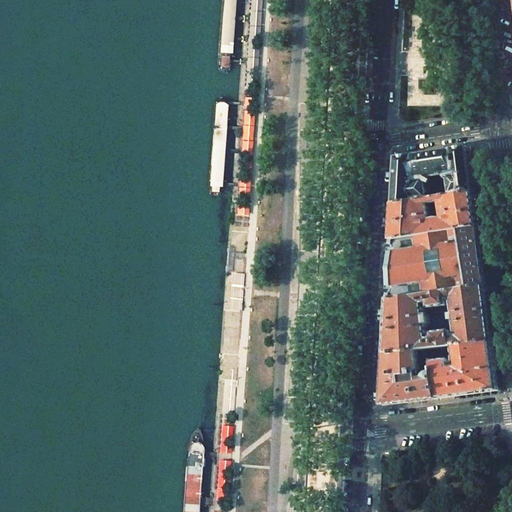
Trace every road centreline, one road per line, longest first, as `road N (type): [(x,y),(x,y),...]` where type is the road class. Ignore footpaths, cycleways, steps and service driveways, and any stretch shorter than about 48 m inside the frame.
road 1 (primary): [(379,142),(361,433)]
road 2 (secondary): [(361,433),(511,415)]
road 3 (primary): [(384,0),(379,142)]
road 4 (residential): [(501,124),(486,0)]
road 5 (residential): [(501,124),(379,142)]
